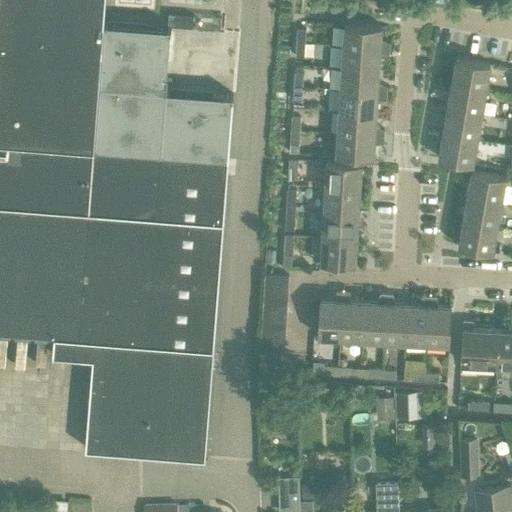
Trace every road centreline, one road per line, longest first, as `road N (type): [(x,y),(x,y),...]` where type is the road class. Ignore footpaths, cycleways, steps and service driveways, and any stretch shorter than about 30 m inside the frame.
road 1 (residential): [(511,35),(412,16),(394,276)]
road 2 (residential): [(394,276),(301,274),(295,364)]
